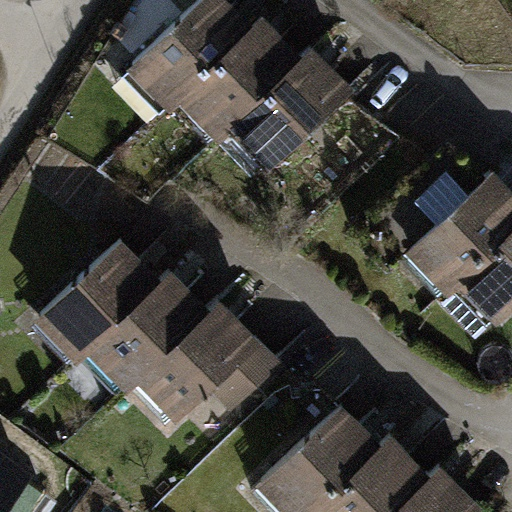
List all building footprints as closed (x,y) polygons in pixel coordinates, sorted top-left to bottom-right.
[(161,103),(241,26),(215,0),(187,0),(114,71),(153,111),(161,103)] [(214,134),(291,60),(250,18),(241,26),(161,103),(202,146),(214,134)] [(291,60),(214,134),(253,175),(343,89),(304,48),(291,60)] [(440,288),(511,219),(511,203),(479,169),(389,254),(430,297),(440,288)] [(511,219),(440,288),(478,327),(511,295),(511,219)] [(70,350),(149,276),(111,236),(23,319),(61,359),(70,350)] [(119,385),(200,309),(159,266),(149,276),(70,350),(111,393),(119,385)] [(200,309),(119,385),(159,427),(195,393),(217,416),(272,365),(210,299),(200,309)] [(299,511),(368,444),(326,401),(239,488),(263,511),(299,511)] [(380,511),(420,472),(380,432),(368,444),(299,511),(380,511)] [(420,472),(380,511),(458,511),(469,502),(430,462),(420,472)] [(0,511),(26,511),(39,493),(12,476),(7,484),(0,479),(0,511)]
